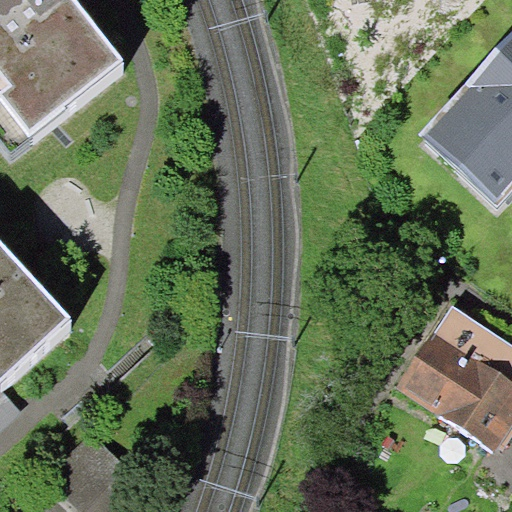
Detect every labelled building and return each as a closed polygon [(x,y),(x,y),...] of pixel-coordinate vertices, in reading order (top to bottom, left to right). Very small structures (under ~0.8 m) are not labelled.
[(0,0),(0,31),(8,42),(0,48),(0,76),(29,113),(21,120),(52,160),(144,87),(74,0),(0,0)] [(511,193),(511,45),(422,141),(496,210),(511,193)] [(0,424),(89,342),(0,247),(0,424)] [(511,462),(511,395),(438,348),(403,403),(507,470),(511,462)] [(94,511),(128,479),(84,435),(39,480),(70,511),(94,511)]
